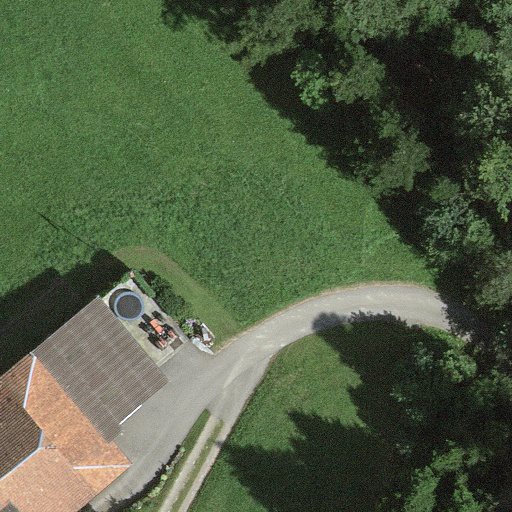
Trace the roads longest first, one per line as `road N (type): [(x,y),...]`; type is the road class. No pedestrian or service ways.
road 1 (track): [(99,511),(219,370),(299,319),(379,302),(413,305),(450,317),(511,357)]
road 2 (track): [(174,511),(266,335)]
